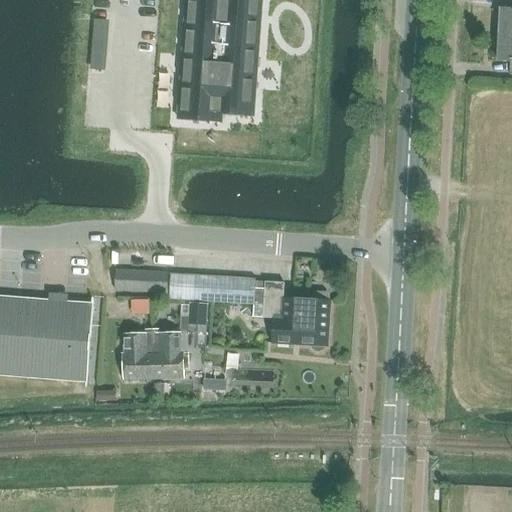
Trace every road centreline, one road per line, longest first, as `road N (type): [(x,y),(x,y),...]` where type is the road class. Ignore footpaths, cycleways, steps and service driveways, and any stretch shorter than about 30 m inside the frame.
road 1 (residential): [(159,235),(164,145),(123,143),(130,0)]
road 2 (tertiary): [(389,511),(404,252)]
road 3 (tertiary): [(404,252),(418,0)]
road 4 (unclassified): [(159,235),(404,252)]
road 5 (unclassified): [(0,238),(159,235)]
